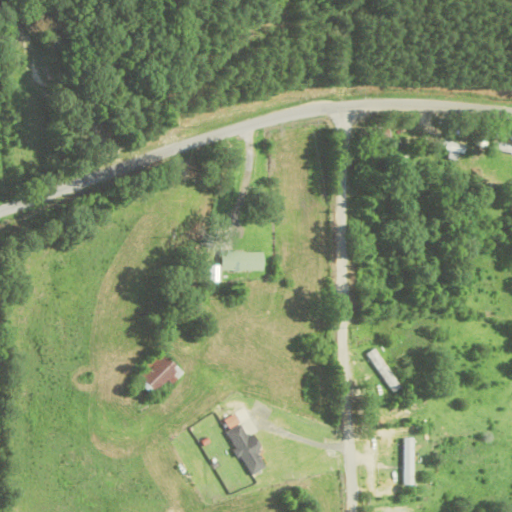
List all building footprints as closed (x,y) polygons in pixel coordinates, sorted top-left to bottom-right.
[(362,130),(363,141),(390,138),(388,127),(362,130)] [(221,270),(264,270),(264,251),(221,251),(221,270)] [(360,262),(360,287),(370,287),(370,262),(360,262)] [(401,387),(376,348),(365,355),(391,394),(401,387)] [(135,377),(155,396),(181,370),(161,350),(135,377)] [(404,438),(404,485),(414,485),(414,438),(404,438)]
